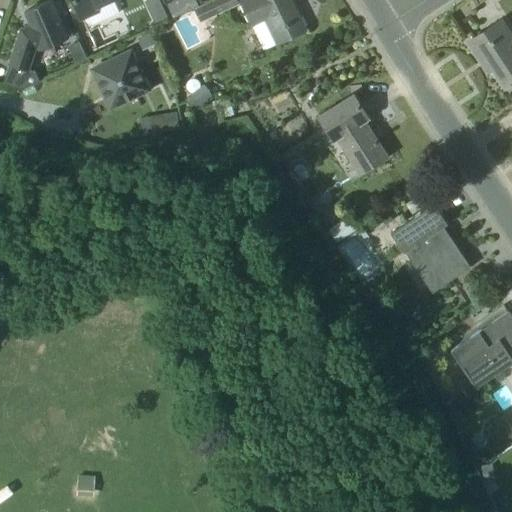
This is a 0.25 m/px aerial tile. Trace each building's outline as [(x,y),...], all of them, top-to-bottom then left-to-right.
[(40,49),(68,37),(52,0),(51,0),(47,2),(25,12),(31,24),(21,29),(10,63),(29,69),(36,48),(39,46),(40,49)] [(119,13),(113,0),(73,0),(82,18),(84,17),(87,22),(92,24),(119,13)] [(182,14),(176,0),(174,0),(167,4),(173,18),(182,14)] [(200,22),(223,11),(239,3),(237,0),(209,0),(194,8),(200,22)] [(264,49),(279,42),(279,43),(305,30),(290,0),(242,0),(240,1),(252,25),(264,49)] [(511,36),(501,20),(468,42),(478,58),(483,55),(503,85),(511,78),(511,36)] [(111,107),(149,89),(131,51),(93,69),(111,107)] [(192,97),(198,105),(200,107),(214,97),(204,84),(200,87),(192,93),(190,94),(192,97)] [(360,172),(387,156),(364,121),(368,118),(353,94),(323,114),(360,172)] [(176,111),(158,114),(161,131),(179,128),(176,111)] [(433,289),(467,266),(445,233),(439,237),(436,231),(447,223),(434,203),(391,233),(404,253),(407,251),(433,289)] [(355,230),(346,217),(328,230),(337,243),(355,230)] [(511,317),(508,312),(451,350),(477,387),(511,363),(511,317)] [(495,480),(492,464),(482,465),(484,482),(495,480)]
